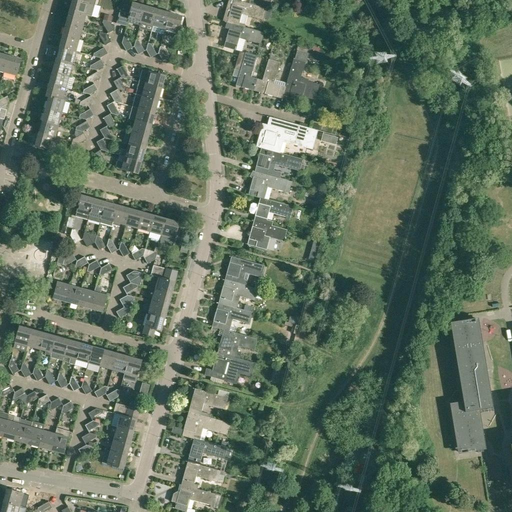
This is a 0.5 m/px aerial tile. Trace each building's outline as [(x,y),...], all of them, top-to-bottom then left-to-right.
[(71,0),(69,11),(85,15),(91,16),(94,4),(79,0),(71,0)] [(144,6),(132,2),(124,0),(122,0),(116,23),(126,26),(127,22),(140,25),(140,22),(144,6)] [(241,1),(239,0),(228,0),(222,21),(229,23),(230,23),(238,25),(241,13),(262,20),(266,8),(252,4),(241,1)] [(140,22),(152,25),(157,9),(144,6),(140,22)] [(157,9),(152,25),(151,31),(163,34),(169,13),(157,9)] [(69,11),(65,23),(82,27),(85,15),(69,11)] [(169,13),(163,34),(175,38),(181,16),(169,13)] [(333,15),(329,18),(334,24),(338,21),(333,15)] [(110,22),(103,20),(102,23),(108,33),(114,30),(110,22)] [(65,23),(62,35),(78,39),(82,27),(65,23)] [(230,23),(229,23),(223,47),(236,50),(239,38),(260,44),(263,32),(238,25),(230,23)] [(105,45),(111,42),(107,34),(100,32),(99,35),(105,45)] [(62,35),(59,47),(75,51),(78,39),(62,35)] [(126,51),(132,47),(127,38),(127,37),(123,36),(122,43),(126,51)] [(138,54),(144,51),(139,41),(135,40),(134,47),(138,54)] [(150,58),(157,54),(151,44),(148,43),(146,50),(150,58)] [(160,46),(158,53),(163,61),(169,58),(163,48),(163,47),(160,46)] [(59,47),(55,59),(71,64),(75,51),(59,47)] [(100,58),(108,53),(104,47),(94,53),(93,56),(100,58)] [(284,91),(308,97),(307,98),(315,100),(319,84),(308,81),(309,79),(300,77),(305,61),(308,53),(296,50),(294,58),(293,58),(286,83),(285,87),(284,91)] [(232,74),(238,76),(235,85),(259,92),(262,80),(261,80),(250,77),(256,56),(239,51),(232,74)] [(321,54),(314,52),(312,59),(319,62),(321,54)] [(8,56),(3,73),(16,76),(20,59),(8,56)] [(55,59),(52,71),(68,76),(71,64),(55,59)] [(96,70),(104,66),(101,59),(91,65),(90,65),(90,68),(96,70)] [(262,80),(259,92),(282,98),(284,91),(285,87),(286,83),(274,80),(279,62),(267,59),(261,80),(262,80)] [(128,76),(123,66),(117,69),(121,77),(128,79),(129,76),(128,76)] [(142,70),(139,82),(161,88),(164,76),(148,72),(142,70)] [(52,71),(48,83),(65,88),(68,76),(52,71)] [(93,82),(101,78),(97,72),(87,77),(86,80),(93,82)] [(119,78),(113,81),(118,89),(125,91),(125,88),(119,78)] [(139,82),(135,94),(157,101),(161,88),(139,82)] [(48,83),(45,96),(64,101),(65,100),(67,101),(68,97),(62,96),(65,88),(48,83)] [(90,94),(97,90),(94,84),(84,89),(83,93),(90,94)] [(116,90),(110,94),(114,101),(121,103),(122,100),(116,90)] [(157,101),(135,94),(132,106),(138,108),(154,113),(157,101)] [(8,104),(10,97),(7,96),(6,96),(0,99),(0,107),(0,108),(8,104)] [(48,97),(45,109),(61,113),(64,101),(45,96),(48,97)] [(86,107),(94,102),(91,96),(81,102),(80,101),(79,105),(86,107)] [(113,102),(106,106),(111,113),(118,115),(118,112),(113,102)] [(129,119),(135,121),(135,120),(151,125),(154,113),(138,108),(137,114),(130,112),(129,119)] [(45,109),(41,121),(57,126),(61,113),(45,109)] [(86,120),(93,115),(90,109),(80,114),(79,118),(86,120)] [(109,114),(103,118),(107,126),(114,127),(115,124),(109,114)] [(135,120),(135,121),(132,132),(131,133),(147,137),(151,125),(135,120)] [(41,121),(38,133),(54,137),(57,126),(41,121)] [(90,127),(87,121),(77,126),(76,126),(75,130),(82,131),(90,127)] [(267,124),(261,148),(279,153),(280,153),(283,141),(312,149),(318,130),(299,125),(297,132),(267,124)] [(106,126),(100,130),(104,138),(111,140),(112,137),(112,136),(106,126)] [(82,131),(75,130),(75,134),(76,137),(73,139),(72,142),(79,144),(87,139),(83,133),(82,131)] [(128,145),(144,149),(147,137),(131,133),(132,132),(126,130),(123,143),(128,145)] [(54,137),(38,133),(35,145),(51,150),(53,143),(59,144),(60,139),(54,137)] [(337,137),(330,135),(328,142),(335,144),(337,137)] [(108,152),(108,148),(103,138),(96,142),(101,150),(108,152)] [(75,156),(83,151),(80,145),(70,151),(69,151),(69,154),(75,156)] [(121,148),(119,155),(141,161),(144,149),(128,145),(127,150),(121,148)] [(260,150),(254,171),(266,174),(280,177),(281,172),(273,170),(275,164),(291,168),(299,171),(302,159),(280,153),(279,153),(261,148),(260,150)] [(104,164),(105,161),(99,151),(93,154),(97,162),(104,164)] [(141,161),(119,155),(115,167),(122,168),(121,169),(137,174),(141,161)] [(249,176),(252,178),(248,194),(260,198),(260,197),(263,186),(288,192),(291,185),(292,181),(280,177),(266,174),(254,171),(252,171),(249,176)] [(93,199),(81,195),(76,212),(89,215),(93,199)] [(255,214),(253,221),(271,226),(271,225),(272,221),(266,219),(268,212),(290,218),(293,206),(260,197),(260,198),(258,204),(252,203),(250,204),(248,211),(249,213),(255,214)] [(93,199),(89,215),(101,219),(106,200),(105,202),(93,199)] [(106,200),(101,219),(100,223),(111,226),(112,224),(117,205),(112,204),(112,202),(106,200)] [(117,205),(112,224),(119,226),(120,224),(125,226),(130,209),(117,205)] [(130,209),(125,226),(137,229),(142,212),(130,209)] [(142,212),(137,229),(149,232),(154,216),(142,212)] [(154,216),(149,232),(161,236),(166,219),(154,216)] [(166,219),(161,236),(174,239),(178,223),(166,219)] [(271,226),(253,221),(247,244),(266,249),(267,246),(261,244),(264,235),(283,241),(287,229),(271,225),(271,226)] [(75,230),(72,229),(70,236),(75,243),(81,240),(75,230)] [(87,233),(84,232),(82,239),(87,247),(93,243),(87,233)] [(99,250),(105,247),(100,237),(100,236),(96,236),(94,242),(99,250)] [(111,254),(117,250),(112,240),(109,239),(107,246),(111,254)] [(123,257),(129,253),(124,243),(121,242),(119,249),(123,257)] [(143,256),(145,249),(142,248),(132,254),(135,260),(143,256)] [(155,259),(157,252),(154,251),(154,252),(144,258),(147,264),(155,259)] [(62,265),(64,265),(65,265),(66,265),(76,259),(72,253),(64,258),(62,265)] [(231,256),(224,281),(236,284),(237,283),(246,285),(247,280),(244,279),(246,273),(261,277),(264,265),(231,256)] [(78,268),(88,263),(84,257),(77,261),(75,268),(78,269),(78,268)] [(90,272),(100,266),(97,260),(89,264),(87,271),(90,272)] [(102,275),(112,269),(109,263),(101,268),(99,274),(102,275)] [(150,275),(158,277),(163,279),(166,269),(153,265),(150,275)] [(158,277),(155,290),(171,295),(178,272),(166,269),(163,279),(158,277)] [(140,276),(141,273),(134,271),(126,275),(129,282),(140,276)] [(224,281),(218,303),(230,306),(236,308),(240,296),(255,300),(258,288),(246,285),(237,283),(236,284),(224,281)] [(53,298),(66,302),(70,285),(57,282),(53,298)] [(137,288),(137,285),(131,283),(123,287),(126,293),(136,288),(137,288)] [(70,285),(66,302),(78,305),(82,289),(70,285)] [(94,292),(89,308),(102,312),(107,295),(100,294),(102,287),(95,286),(94,292)] [(82,289),(78,305),(89,308),(94,292),(82,289)] [(155,290),(152,302),(168,307),(171,295),(155,290)] [(133,300),(134,297),(127,295),(119,300),(123,306),(133,300)] [(242,306),(256,308),(257,302),(243,299),(242,306)] [(152,302),(148,314),(165,319),(168,307),(152,302)] [(230,306),(218,303),(212,327),(217,328),(223,330),(223,329),(224,329),(229,331),(232,319),(248,324),(251,312),(236,308),(230,306)] [(130,312),(131,309),(124,307),(116,312),(119,318),(129,312),(130,312)] [(148,314),(145,327),(143,334),(153,337),(155,330),(161,331),(165,319),(148,314)] [(478,317),(450,321),(463,401),(450,403),(458,453),(486,449),(479,409),(493,407),(491,396),(478,317)] [(290,333),(296,334),(299,325),(297,324),(293,323),(290,333)] [(19,327),(15,343),(13,348),(25,352),(27,346),(32,330),(19,327)] [(223,329),(223,330),(217,353),(229,356),(239,358),(241,353),(236,352),(238,345),(254,350),(257,338),(229,331),(224,329),(223,329)] [(32,330),(27,346),(39,350),(44,333),(32,330)] [(44,333),(39,350),(45,351),(44,354),(51,355),(51,353),(56,337),(44,333)] [(51,353),(63,356),(68,340),(56,337),(51,353)] [(68,340),(63,356),(70,358),(69,363),(75,364),(76,360),(80,343),(68,340)] [(76,360),(88,363),(92,347),(80,343),(76,360)] [(92,347),(88,363),(100,366),(105,350),(92,347)] [(289,362),(292,349),(286,347),(282,360),(289,362)] [(105,350),(100,366),(112,370),(117,354),(105,350)] [(204,374),(211,376),(225,380),(236,383),(239,373),(251,376),(254,363),(250,361),(239,358),(229,356),(217,353),(211,351),(209,357),(215,359),(212,369),(206,368),(204,374)] [(117,354),(112,370),(124,373),(125,373),(129,357),(117,354)] [(125,373),(124,373),(123,378),(135,381),(136,376),(137,377),(142,360),(129,357),(125,373)] [(13,374),(19,371),(13,361),(14,361),(10,360),(8,366),(13,374)] [(25,378),(31,374),(26,364),(23,363),(21,370),(25,378)] [(37,381),(43,378),(38,368),(38,367),(35,367),(33,373),(37,381)] [(272,374),(285,378),(286,371),(274,368),(272,374)] [(49,384),(55,381),(50,371),(47,370),(45,377),(49,384)] [(61,388),(64,387),(68,384),(62,375),(62,374),(59,373),(57,380),(61,388)] [(74,391),(80,388),(74,378),(71,377),(69,383),(74,391)] [(86,395),(92,391),(86,381),(83,380),(81,387),(86,395)] [(142,383),(139,394),(146,396),(149,385),(142,383)] [(4,396),(13,390),(10,384),(2,389),(0,396),(4,397),(4,396)] [(105,394),(107,387),(104,386),(94,392),(98,398),(105,394)] [(16,400),(26,394),(22,388),(14,392),(13,399),(16,400)] [(117,397),(119,390),(116,389),(106,395),(110,401),(117,397)] [(188,412),(200,416),(205,417),(206,413),(201,412),(203,404),(225,409),(228,398),(195,389),(188,412)] [(28,403),(38,397),(34,391),(26,396),(25,402),(28,403)] [(40,406),(50,400),(46,394),(38,399),(37,406),(40,407),(40,406)] [(52,410),(62,404),(59,398),(51,402),(49,409),(52,410)] [(121,415),(117,428),(133,432),(139,410),(141,403),(130,400),(128,407),(126,417),(121,415)] [(61,412),(64,413),(74,407),(71,401),(63,406),(61,412)] [(128,407),(116,403),(113,413),(121,415),(126,417),(128,407)] [(102,414),(103,410),(96,408),(88,413),(92,419),(102,414)] [(0,411),(0,436),(2,437),(8,415),(8,413),(0,411)] [(171,432),(182,435),(182,436),(193,439),(194,439),(194,438),(197,427),(227,435),(230,424),(205,417),(200,416),(188,412),(184,429),(173,426),(171,432)] [(8,415),(2,437),(14,441),(19,424),(18,424),(12,423),(14,416),(8,415)] [(19,424),(14,441),(26,444),(31,428),(32,422),(20,418),(18,424),(19,424)] [(99,425),(99,422),(93,420),(85,425),(88,431),(98,425),(99,425)] [(55,434),(51,451),(63,454),(67,438),(69,431),(56,427),(54,434),(55,434)] [(31,428),(26,444),(38,447),(43,431),(31,428)] [(117,428),(114,440),(130,444),(133,432),(117,428)] [(43,431),(38,447),(51,451),(55,434),(54,434),(43,431)] [(95,438),(96,434),(89,433),(81,437),(85,443),(95,438)] [(193,439),(187,462),(199,465),(202,466),(203,462),(200,461),(203,453),(224,459),(225,456),(227,449),(227,448),(220,446),(194,438),(194,439),(193,439)] [(108,450),(107,452),(126,457),(130,444),(114,440),(111,451),(108,450)] [(92,450),(93,447),(86,445),(78,449),(82,456),(92,450)] [(102,463),(107,465),(123,469),(126,457),(107,452),(106,456),(104,456),(102,463)] [(187,462),(181,486),(193,489),(193,488),(196,477),(218,482),(222,483),(225,472),(202,466),(199,465),(187,462)] [(173,493),(171,502),(174,503),(174,504),(175,504),(175,503),(176,504),(174,509),(185,511),(186,511),(190,500),(211,505),(210,506),(211,506),(214,494),(197,489),(193,488),(193,489),(181,486),(179,492),(177,492),(173,493)] [(7,490),(3,502),(20,507),(23,494),(7,490)] [(43,511),(44,511),(52,508),(48,501),(38,507),(37,510),(43,511)] [(3,502),(0,511),(18,511),(20,507),(3,502)]
